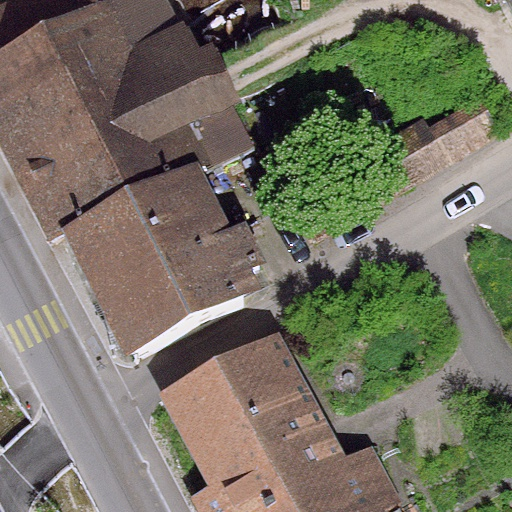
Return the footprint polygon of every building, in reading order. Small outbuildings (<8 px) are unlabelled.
[(86,0),(85,0),(24,0),(0,12),(0,97),(70,238),(178,187),(122,72),(173,47),(150,0),(119,0),(86,0)] [(318,60),(327,56),(307,16),(206,65),(226,106),(318,60)] [(297,222),(309,244),(494,137),(482,117),(430,147),(364,185),(354,167),(287,205),(297,222)] [(178,187),(70,238),(127,356),(139,359),(239,310),(230,291),(251,279),(222,222),(201,232),(178,187)] [(274,349),(271,344),(166,399),(227,510),(227,511),(391,511),(364,457),(324,479),(304,444),(257,358),(274,349)]
